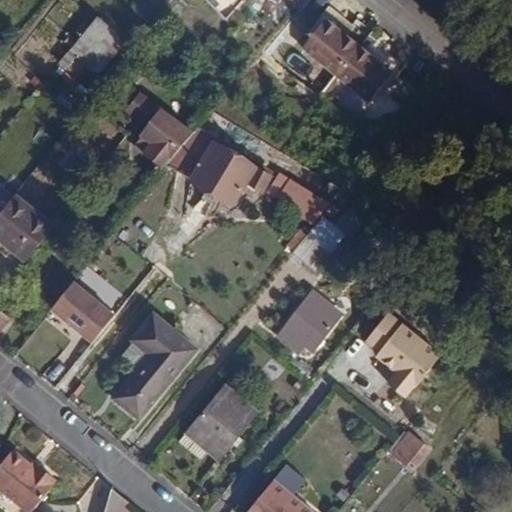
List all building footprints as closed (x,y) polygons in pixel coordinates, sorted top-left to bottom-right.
[(360,116),(398,72),(328,13),(295,53),(347,97),(343,102),(360,116)] [(101,16),(84,36),(100,50),(117,29),(101,16)] [(160,96),(133,129),(173,159),(195,132),(199,127),(160,96)] [(168,165),(236,205),(257,167),(195,132),(173,159),(168,165)] [(3,210),(0,213),(0,237),(26,259),(54,225),(16,194),(3,210)] [(308,231),(291,252),(314,269),(330,249),(308,231)] [(120,317),(78,283),(53,312),(95,347),(120,317)] [(313,290),(278,333),(298,350),(305,342),(313,349),(341,313),(313,290)] [(136,368),(113,397),(138,418),(194,349),(153,314),(132,338),(135,341),(122,355),(136,368)] [(401,319),(375,350),(397,368),(387,379),(403,392),(412,381),(415,382),(420,375),(440,351),(401,319)] [(468,394),(489,400),(495,378),(474,372),(468,394)] [(221,385),(183,430),(207,450),(219,459),(231,444),(237,435),(255,413),(221,385)] [(411,429),(395,450),(414,465),(431,446),(411,429)] [(207,450),(183,430),(175,441),(198,461),(207,450)] [(242,439),(237,435),(231,444),(235,448),(242,439)] [(11,445),(0,458),(0,480),(32,506),(53,479),(52,478),(54,474),(37,461),(35,465),(11,445)] [(242,511),(313,511),(270,478),(242,511)] [(123,511),(129,496),(112,482),(110,486),(102,511),(123,511)]
